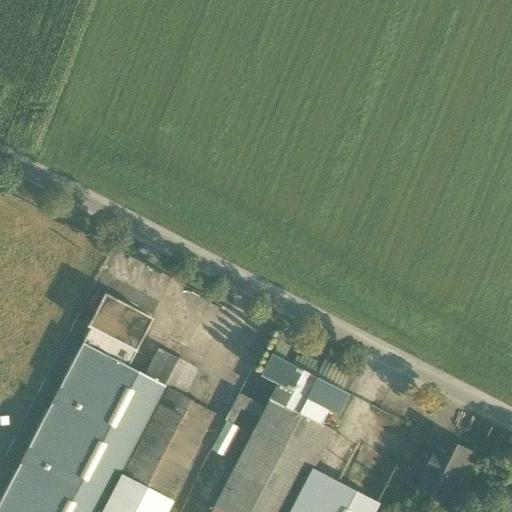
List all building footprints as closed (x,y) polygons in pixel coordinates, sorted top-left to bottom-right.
[(86,327),(90,329),(101,334),(101,333),(136,351),(152,319),(104,293),(86,327)] [(0,511),(165,511),(216,413),(181,395),(146,377),(127,367),(136,351),(101,333),(101,334),(90,329),(0,501),(0,511)] [(285,360),(292,347),(280,341),(273,354),(285,360)] [(159,352),(146,377),(181,395),(194,370),(159,352)] [(278,384),(271,399),(322,426),(323,424),(330,411),(340,417),(351,395),(341,390),(341,389),(317,376),(294,364),(290,362),(285,360),(273,354),(262,376),(278,384)] [(298,356),(294,364),(317,376),(321,368),(298,356)] [(317,376),(341,389),(350,372),(326,359),(321,368),(317,376)] [(234,404),(261,418),(266,407),(240,394),(234,404)] [(214,508),(215,509),(220,511),(293,511),(315,469),(335,431),(323,424),(322,426),(271,399),(266,407),(261,418),(214,508)] [(227,422),(211,450),(224,458),(241,429),(227,422)] [(422,485),(449,499),(456,485),(463,489),(471,474),(464,470),(471,456),(444,442),(437,455),(428,473),(422,485)] [(428,473),(437,455),(433,453),(424,471),(428,473)] [(376,511),(381,504),(315,469),(293,511),(376,511)] [(491,511),(511,511),(511,491),(504,488),(491,511)]
